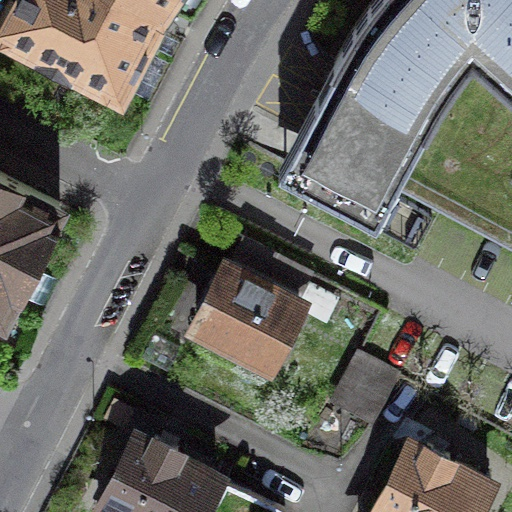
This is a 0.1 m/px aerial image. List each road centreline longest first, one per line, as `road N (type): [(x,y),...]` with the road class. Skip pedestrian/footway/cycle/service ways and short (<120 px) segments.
road 1 (residential): [(39,422),(152,199)]
road 2 (residential): [(152,199),(261,0)]
road 3 (residential): [(152,199),(0,121)]
